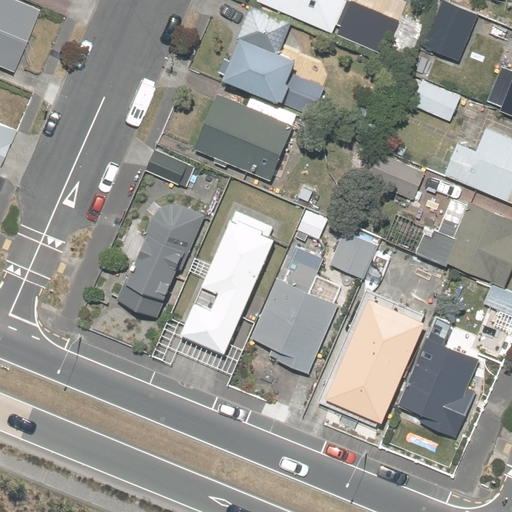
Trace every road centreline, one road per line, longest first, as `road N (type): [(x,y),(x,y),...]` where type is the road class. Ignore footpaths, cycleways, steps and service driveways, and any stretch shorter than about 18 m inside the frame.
road 1 (primary): [(0,340),(423,511)]
road 2 (residential): [(0,331),(144,0)]
road 3 (primary): [(251,511),(0,410)]
